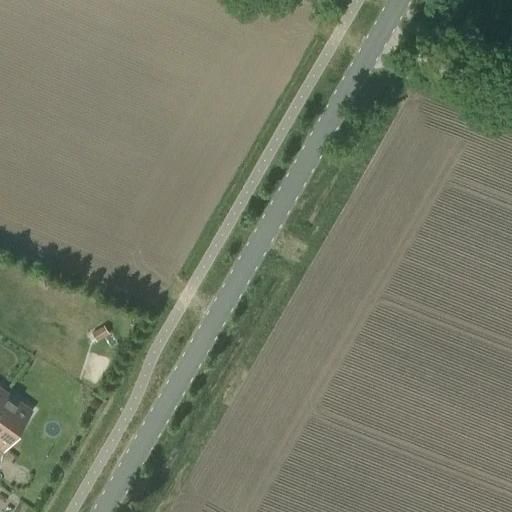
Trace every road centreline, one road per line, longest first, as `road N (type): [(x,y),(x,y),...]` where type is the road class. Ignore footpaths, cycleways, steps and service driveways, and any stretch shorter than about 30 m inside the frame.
road 1 (secondary): [(104,511),(398,0)]
road 2 (track): [(511,97),(340,30)]
